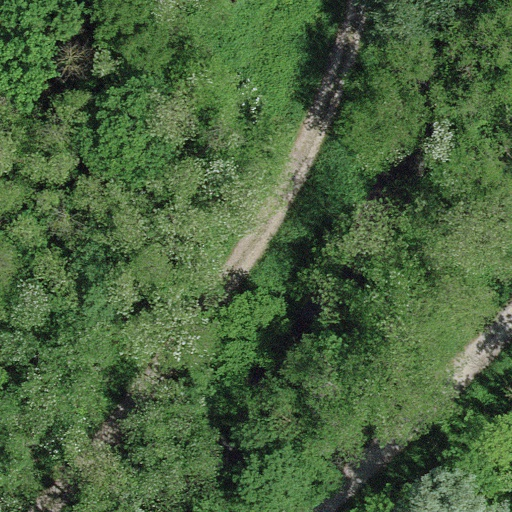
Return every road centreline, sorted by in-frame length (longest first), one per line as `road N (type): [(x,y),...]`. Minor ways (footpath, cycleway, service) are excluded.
road 1 (track): [(362,0),(295,191),(246,269),(52,511)]
road 2 (track): [(321,511),(511,318)]
